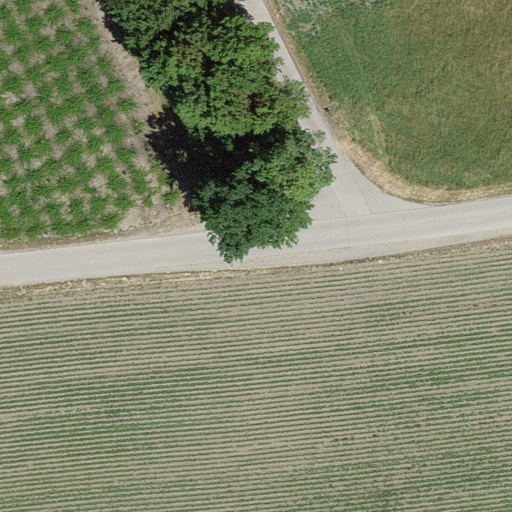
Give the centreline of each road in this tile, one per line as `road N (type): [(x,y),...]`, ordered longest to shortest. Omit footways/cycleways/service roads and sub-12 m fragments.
road 1 (unclassified): [(0,269),(511,211)]
road 2 (track): [(248,0),(363,231)]
